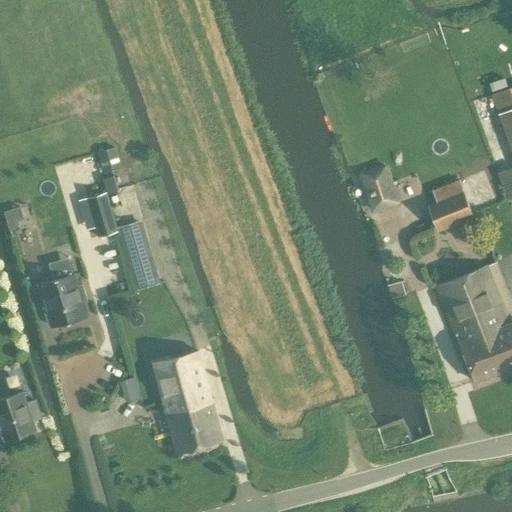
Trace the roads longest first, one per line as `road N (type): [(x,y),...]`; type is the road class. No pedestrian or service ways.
road 1 (tertiary): [(241,511),(511,442)]
road 2 (unknown): [(469,453),(408,210)]
